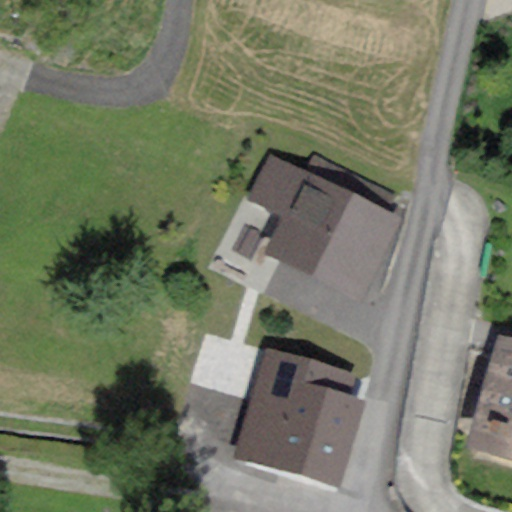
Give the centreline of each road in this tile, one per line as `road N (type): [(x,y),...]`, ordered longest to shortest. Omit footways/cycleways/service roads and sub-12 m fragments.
road 1 (residential): [(474,0),(366,511)]
road 2 (residential): [(270,511),(0,469)]
